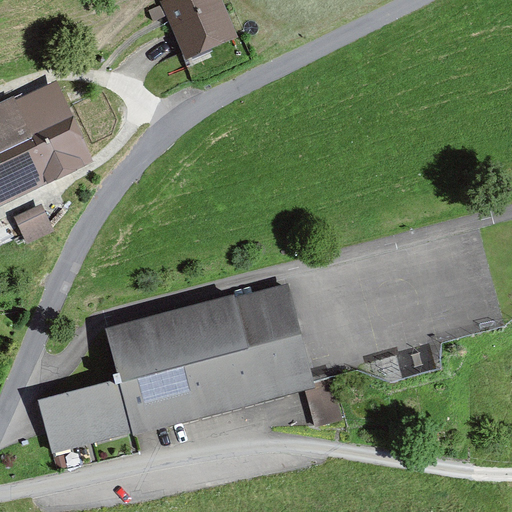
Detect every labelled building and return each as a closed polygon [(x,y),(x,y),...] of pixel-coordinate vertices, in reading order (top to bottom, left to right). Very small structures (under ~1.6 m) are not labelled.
[(179,0),(168,5),(188,50),(228,32),(214,0),(179,0)] [(0,201),(11,196),(7,189),(79,154),(53,96),(20,112),(15,101),(0,108),(0,201)] [(43,213),(19,224),(27,241),(51,230),(43,213)] [(114,380),(37,400),(49,445),(68,440),(70,445),(86,441),(85,435),(108,429),(110,434),(126,430),(125,425),(130,424),(133,433),(287,393),(269,326),(295,319),(287,288),(235,302),(234,298),(106,332),(117,375),(113,376),(114,380)] [(305,385),(316,427),(342,420),(331,378),(305,385)]
